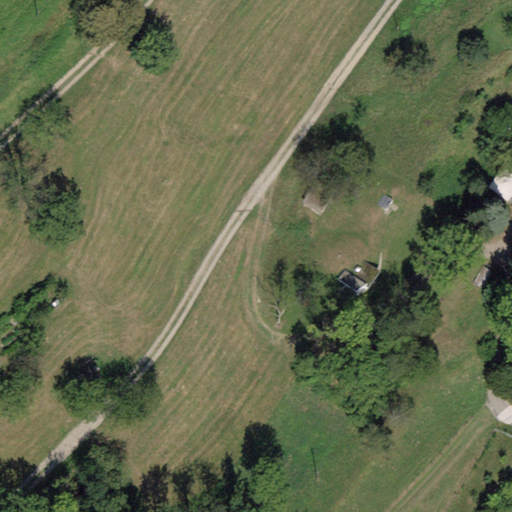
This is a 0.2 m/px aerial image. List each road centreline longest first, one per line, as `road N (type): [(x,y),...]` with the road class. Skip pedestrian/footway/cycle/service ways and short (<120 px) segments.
road 1 (track): [(1,511),(168,332),(218,245),(396,0)]
road 2 (track): [(265,179),(264,271),(280,321),(310,330),(386,309),(451,251),(468,246),(507,255),(511,270)]
road 3 (track): [(146,0),(0,139)]
road 4 (residential): [(511,284),(493,385),(497,405),(511,416)]
